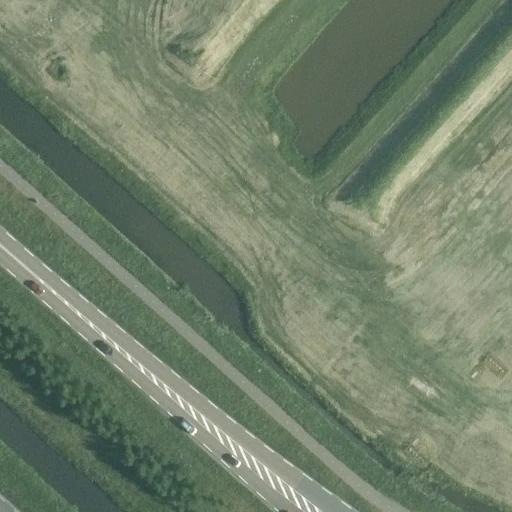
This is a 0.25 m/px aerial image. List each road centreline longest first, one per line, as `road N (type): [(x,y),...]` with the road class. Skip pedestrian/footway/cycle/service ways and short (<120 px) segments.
road 1 (secondary): [(340,511),(56,296)]
road 2 (secondary): [(56,296),(68,317),(290,511)]
